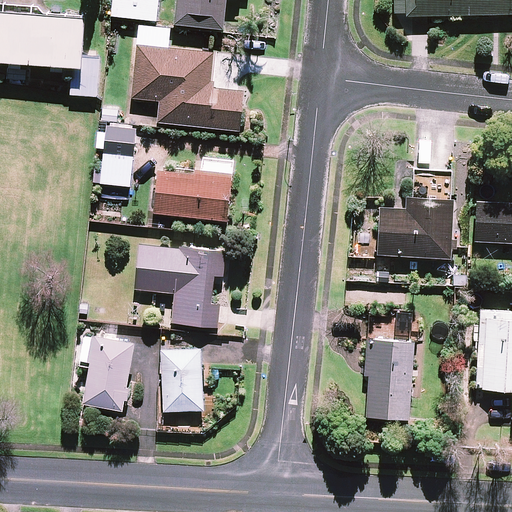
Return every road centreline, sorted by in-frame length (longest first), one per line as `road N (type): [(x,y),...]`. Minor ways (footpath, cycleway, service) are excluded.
road 1 (residential): [(321,80),(276,494)]
road 2 (tertiary): [(0,480),(276,494)]
road 3 (tertiary): [(276,494),(511,506)]
road 4 (residential): [(511,99),(321,80)]
